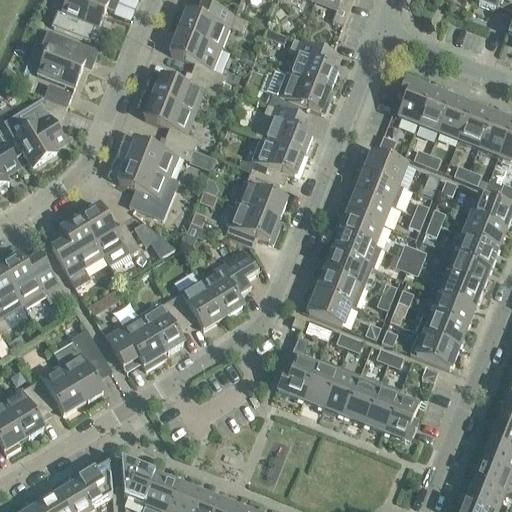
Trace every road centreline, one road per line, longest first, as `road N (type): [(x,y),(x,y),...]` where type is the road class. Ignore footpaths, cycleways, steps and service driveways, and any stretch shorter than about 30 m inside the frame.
road 1 (residential): [(0,485),(266,323),(380,32)]
road 2 (residential): [(0,227),(82,172),(152,0)]
road 3 (residential): [(423,511),(511,289)]
road 4 (residential): [(511,84),(380,32)]
